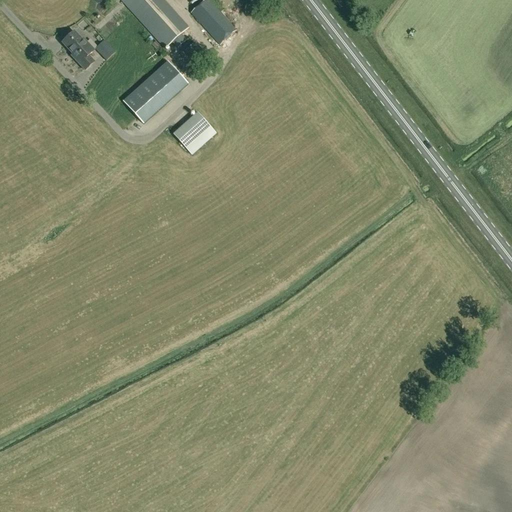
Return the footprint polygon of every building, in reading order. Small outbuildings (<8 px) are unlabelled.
[(163,0),(120,0),(165,49),(173,43),(178,48),(186,40),(182,35),(189,28),(163,0)] [(179,0),(189,10),(198,0),(179,0)] [(207,0),(191,14),(220,46),(236,31),(207,0)] [(88,56),(94,51),(83,40),(82,41),(74,33),(62,44),(75,58),(74,59),(85,72),(94,63),(88,56)] [(104,41),(94,50),(98,55),(108,45),(104,41)] [(195,43),(185,52),(199,67),(209,58),(195,43)] [(98,55),(105,62),(115,53),(108,45),(98,55)] [(168,62),(123,102),(144,125),(189,85),(168,62)] [(192,157),(218,135),(200,114),(174,136),(192,157)]
